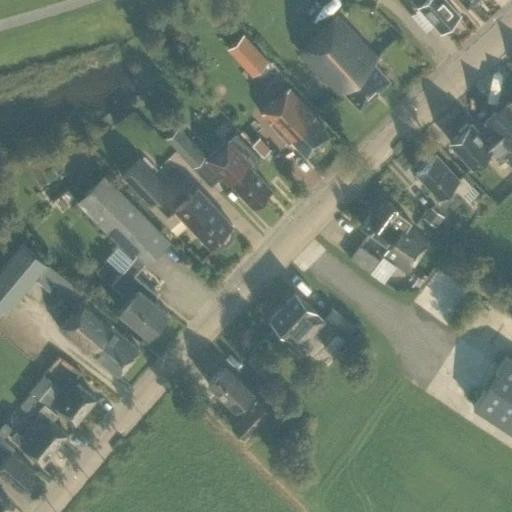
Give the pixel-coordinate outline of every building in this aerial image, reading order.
[(446,0),(399,0),(411,12),(418,6),(440,30),(458,13),(446,0)] [(339,94),(344,89),(359,106),(388,78),(373,62),(377,58),(338,15),(299,51),(273,23),(256,38),(289,74),(306,58),(316,68),(307,76),(325,95),(333,87),(339,94)] [(252,73),(267,59),(243,32),(228,46),(252,73)] [(312,119),(315,116),(288,88),(261,113),(288,141),(291,139),(306,155),(327,136),(312,119)] [(509,147),(511,150),(511,94),(484,120),(494,131),(485,139),(470,123),(468,124),(467,122),(458,130),(460,132),(449,141),(472,167),(490,151),(496,158),(509,147)] [(166,136),(193,166),(205,155),(177,125),(166,136)] [(212,185),(223,175),(230,181),(252,205),(271,188),(251,167),(260,159),(235,132),(196,168),(212,185)] [(262,155),(270,148),(258,136),(251,143),(262,155)] [(416,173),(439,198),(453,185),(462,194),(471,185),(463,175),(459,179),(436,154),(427,162),(423,162),(418,167),(418,170),(416,173)] [(168,187),(139,157),(121,175),(150,205),(168,187)] [(119,310),(132,320),(148,334),(167,311),(152,298),(157,292),(134,274),(141,265),(142,267),(169,240),(104,175),(78,201),(133,257),(111,283),(129,298),(119,310)] [(198,188),(175,210),(209,246),(232,225),(198,188)] [(413,264),(428,241),(411,229),(414,225),(398,212),(400,210),(385,199),(375,214),(372,212),(371,211),(361,226),(389,246),(383,254),(396,264),(407,272),(413,264)] [(442,216),(430,208),(423,218),(435,226),(442,216)] [(0,269),(0,305),(6,311),(45,263),(22,243),(0,269)] [(350,258),(370,272),(380,259),(359,244),(350,258)] [(383,281),(396,264),(383,254),(380,259),(370,272),(383,281)] [(54,284),(66,294),(72,285),(48,265),(36,280),(49,290),(54,284)] [(315,311),(295,292),(270,319),(289,338),(290,337),(298,346),(324,320),(315,311)] [(91,352),(116,373),(138,346),(113,326),(114,324),(83,299),(59,328),(90,354),(91,352)] [(354,328),(332,308),(323,318),(337,331),(345,339),(354,328)] [(511,430),(511,358),(506,354),(473,405),(511,430)] [(231,426),(244,439),(271,411),(258,399),(225,366),(208,384),(235,410),(241,405),(246,410),(231,426)] [(42,374),(30,390),(47,405),(50,402),(75,423),(96,398),(70,376),(60,388),(52,381),(42,374)] [(19,405),(26,410),(36,398),(30,392),(19,405)] [(41,413),(29,427),(54,448),(67,433),(51,420),(57,413),(44,403),(38,410),(41,413)] [(0,435),(2,438),(12,427),(4,420),(0,425),(0,435)] [(42,464),(54,448),(29,427),(22,435),(16,430),(10,437),(23,448),(42,464)] [(0,451),(5,456),(0,462),(0,472),(20,490),(35,472),(11,451),(14,447),(2,438),(0,435),(0,451)] [(0,511),(9,511),(14,506),(0,493),(0,511)]
